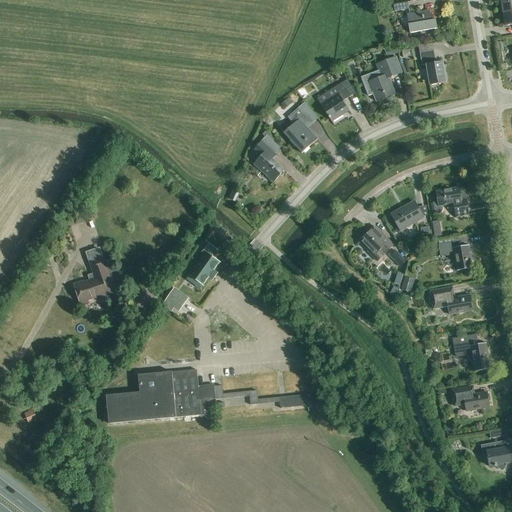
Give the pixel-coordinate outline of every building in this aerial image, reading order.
[(511,0),(501,0),(503,14),(511,11),(511,0)] [(393,5),(394,12),(409,9),(408,2),(393,5)] [(436,20),(431,21),(430,11),(418,13),(418,14),(410,15),(412,24),(409,25),(410,34),(437,29),(436,20)] [(511,11),(503,14),(505,26),(511,25),(511,11)] [(447,83),(443,62),(436,63),(432,44),(419,46),(422,66),(426,65),(430,86),(447,83)] [(376,65),(378,71),(361,78),(368,96),(374,94),(377,102),(395,96),(389,79),(402,74),(396,58),(376,65)] [(335,127),(352,115),(344,102),(351,97),(342,84),(332,90),(335,96),(321,105),(335,127)] [(287,100),(281,105),(285,109),(291,105),(287,100)] [(288,118),(294,125),(284,134),(302,154),(318,139),(308,128),(312,123),(317,119),(305,103),(288,118)] [(274,183),(285,171),(273,160),(277,155),(262,141),(255,150),(262,156),(254,165),(274,183)] [(460,187),(436,191),(438,202),(433,203),(435,215),(439,214),(441,214),(442,212),(443,210),(443,208),(443,206),(454,204),(457,218),(469,215),(466,200),(465,194),(463,192),(461,192),(460,187)] [(231,194),(229,199),(235,202),(238,197),(231,194)] [(390,215),(400,232),(425,219),(415,201),(390,215)] [(435,239),(442,238),(439,221),(432,222),(435,239)] [(394,246),(375,227),(359,243),(368,252),(367,253),(376,263),(394,246)] [(421,228),(423,241),(431,240),(429,227),(421,228)] [(473,269),(469,246),(456,248),(455,242),(439,245),(441,256),(454,254),(457,271),(473,269)] [(213,257),(215,255),(218,250),(208,243),(202,252),(203,254),(188,275),(189,276),(186,280),(200,290),(203,286),(204,287),(209,279),(213,281),(218,273),(215,271),(221,263),(213,257)] [(114,293),(108,274),(114,272),(110,261),(104,263),(100,248),(87,252),(96,279),(85,282),(78,285),(74,286),(80,304),(84,303),(88,301),(110,293),(110,294),(114,293)] [(396,251),(390,257),(401,268),(407,262),(396,251)] [(412,293),(415,280),(405,277),(401,290),(412,293)] [(395,297),(399,289),(393,286),(389,294),(395,297)] [(455,298),(454,292),(453,287),(430,291),(431,297),(429,297),(430,305),(432,305),(433,310),(448,307),(450,315),(473,311),(470,296),(455,298)] [(179,312),(189,298),(174,288),(162,305),(172,312),(174,308),(179,312)] [(143,289),(131,306),(142,314),(143,313),(144,314),(149,307),(148,307),(154,297),(143,289)] [(486,343),(479,345),(477,335),(453,339),(456,357),(472,355),(475,372),(491,369),(486,343)] [(106,396),(109,424),(211,414),(209,400),(250,396),(250,405),(280,402),(281,409),(306,407),(305,403),(311,402),(310,395),(258,400),(258,391),(223,394),(222,386),(199,388),(197,370),(178,372),(178,371),(138,375),(140,393),(106,396)] [(487,393),(475,395),(474,386),(452,390),(455,408),(466,406),(467,412),(490,408),(487,393)] [(33,410),(24,414),(29,425),(37,421),(33,410)] [(490,433),(491,439),(508,436),(507,430),(490,433)] [(511,462),(511,459),(509,441),(481,446),(482,453),(487,452),(490,467),(494,466),(503,472),(506,466),(505,464),(511,462)]
